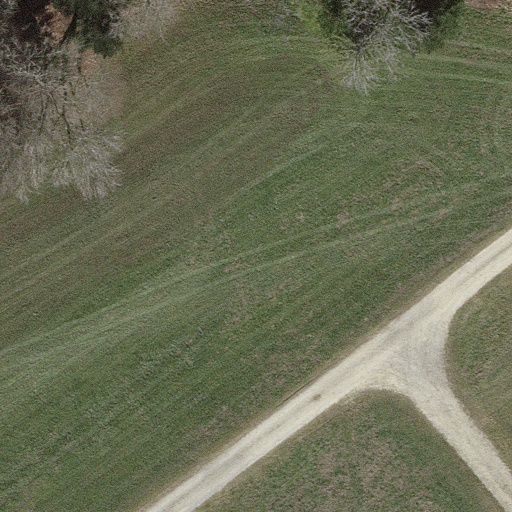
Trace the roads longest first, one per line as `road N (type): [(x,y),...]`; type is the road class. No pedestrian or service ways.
road 1 (track): [(511,254),(171,511)]
road 2 (track): [(388,347),(511,498)]
